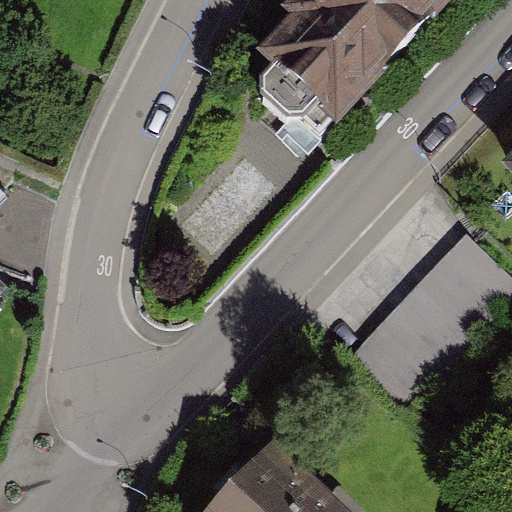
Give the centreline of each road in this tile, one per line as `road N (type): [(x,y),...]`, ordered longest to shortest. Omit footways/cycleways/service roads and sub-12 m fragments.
road 1 (residential): [(511,39),(181,378),(113,406)]
road 2 (residential): [(202,0),(110,179),(90,342),(113,406)]
